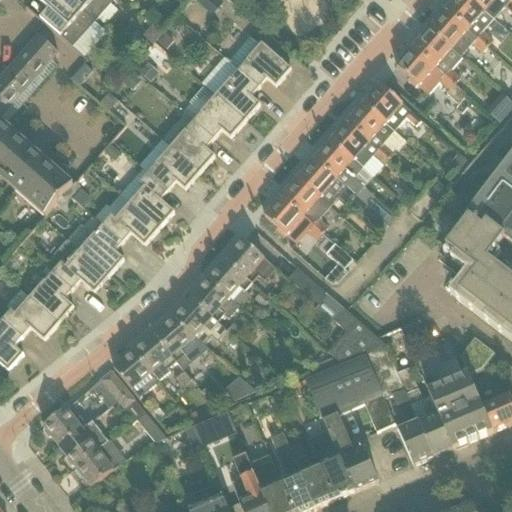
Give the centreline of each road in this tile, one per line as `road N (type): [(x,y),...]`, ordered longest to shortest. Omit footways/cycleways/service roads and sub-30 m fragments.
road 1 (residential): [(0,434),(156,305),(427,0)]
road 2 (track): [(239,212),(340,301),(411,222)]
road 3 (residential): [(368,511),(511,450)]
